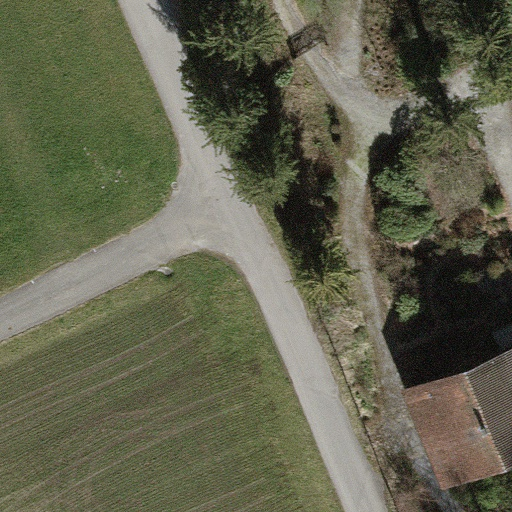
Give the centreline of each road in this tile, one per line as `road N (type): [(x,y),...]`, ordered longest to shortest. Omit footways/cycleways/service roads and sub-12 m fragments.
road 1 (unclassified): [(160,0),(250,200),(366,511)]
road 2 (track): [(363,0),(342,68),(366,125),(347,234),(401,421),(429,478),(465,511)]
road 3 (track): [(250,200),(0,322)]
road 4 (track): [(366,125),(511,76)]
